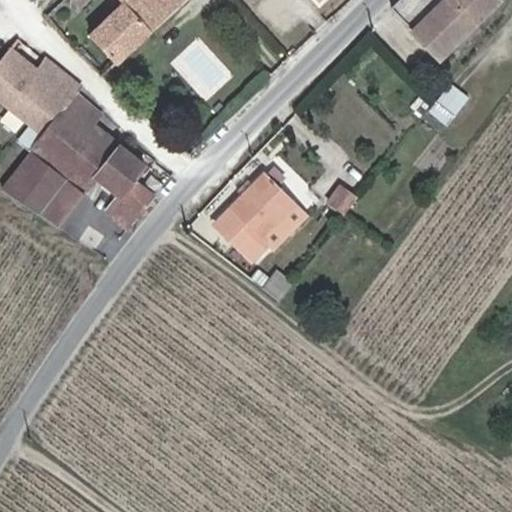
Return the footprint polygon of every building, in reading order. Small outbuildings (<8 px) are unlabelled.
[(185,0),(126,0),(130,3),(96,35),(119,60),(185,0)] [(500,0),(400,0),(395,5),(445,57),(500,0)] [(41,63),(14,42),(0,60),(0,93),(11,102),(41,63)] [(46,131),(81,89),(86,83),(49,54),(41,63),(11,102),(33,120),(46,131)] [(449,122),(469,94),(451,82),(431,110),(449,122)] [(105,110),(81,89),(46,131),(32,147),(35,150),(6,187),(45,212),(72,178),(89,191),(102,175),(123,193),(112,207),(133,225),(159,192),(138,174),(149,161),(97,119),(103,112),(105,110)] [(310,218),(282,189),(289,182),(277,170),(270,178),(269,177),(258,188),(247,199),(219,226),(255,262),(271,246),(276,252),(310,218)] [(247,199),(258,188),(252,182),(241,193),(247,199)] [(350,216),(361,202),(346,190),(335,205),(350,216)]
